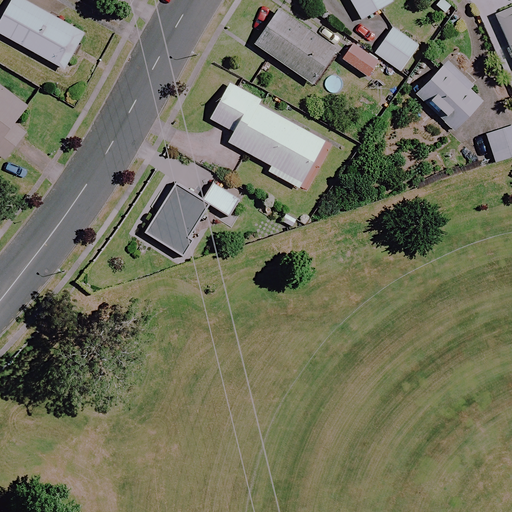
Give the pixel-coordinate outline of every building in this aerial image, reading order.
[(23,0),(8,0),(0,15),(0,33),(65,70),(85,34),(23,0)] [(391,0),(348,0),(361,21),(393,2),(391,0)] [(511,7),(496,15),(511,54),(511,7)] [(291,17),(263,53),(309,87),(336,51),(291,17)] [(393,29),(375,53),(398,72),(417,47),(393,29)] [(356,47),(344,64),(367,80),(379,63),(356,47)] [(445,61),(413,94),(453,133),(485,100),(445,61)] [(0,156),(6,161),(14,149),(27,132),(16,124),(29,106),(0,83),(0,156)] [(267,172),(296,190),(324,143),(259,104),(261,101),(231,84),(211,120),(234,134),(229,143),(269,167),(267,172)] [(511,123),(485,132),(494,163),(511,157),(511,123)] [(177,183),(145,235),(182,258),(193,241),(189,238),(209,206),(228,218),(240,200),(214,184),(204,199),(177,183)]
